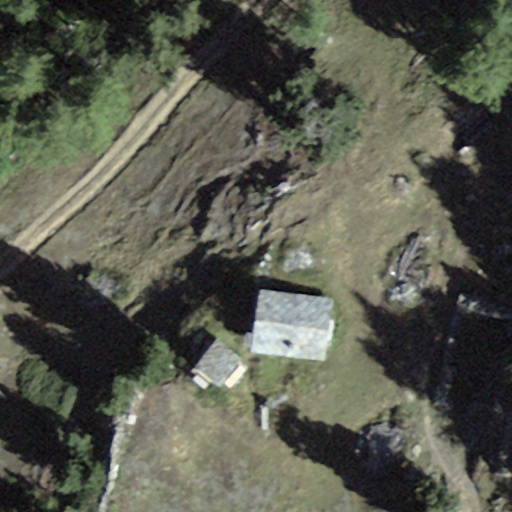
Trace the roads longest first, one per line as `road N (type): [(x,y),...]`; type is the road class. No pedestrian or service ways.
road 1 (track): [(326,0),(0,281)]
road 2 (track): [(511,228),(492,295),(488,360),(498,511)]
